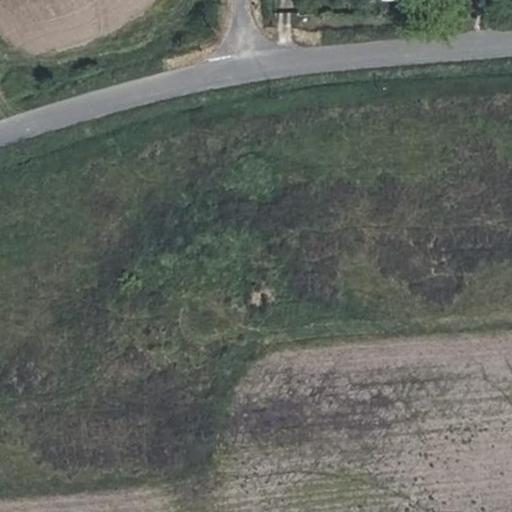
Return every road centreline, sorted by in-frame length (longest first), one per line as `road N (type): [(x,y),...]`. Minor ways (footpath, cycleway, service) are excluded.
road 1 (tertiary): [(242,67),(511,43)]
road 2 (tertiary): [(0,132),(242,67)]
